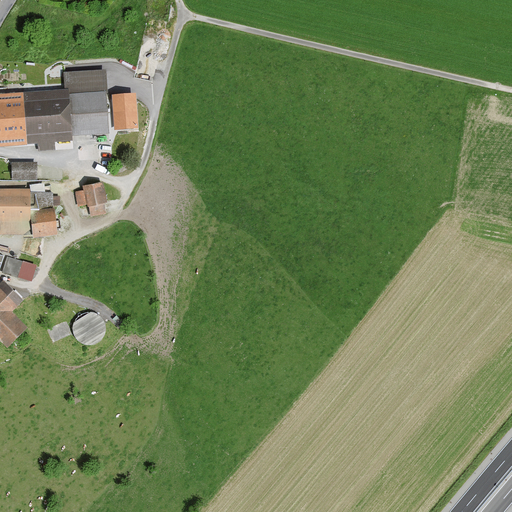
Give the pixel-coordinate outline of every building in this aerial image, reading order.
[(63,73),(62,61),(26,64),(27,83),(65,80),(65,91),(0,95),(0,145),(40,143),(41,151),(57,150),(57,142),(76,141),(75,135),(112,132),(108,70),(63,73)] [(138,93),(113,93),(114,130),(138,129),(138,93)] [(39,163),(13,164),(14,179),(39,179),(39,163)] [(109,203),(105,182),(84,185),(85,190),(76,191),(78,206),(80,206),(82,217),(108,213),(106,204),(109,203)] [(1,234),(27,233),(35,228),(35,235),(59,234),(58,209),(34,210),(33,187),(0,188),(0,230),(1,230),(1,234)] [(0,271),(33,281),(37,265),(0,254),(0,271)] [(16,311),(27,299),(5,279),(0,284),(0,336),(12,347),(32,326),(16,311)] [(106,334),(107,328),(105,321),(100,316),(94,314),(87,314),(80,317),(76,322),(74,328),(75,334),(77,339),(81,343),(85,345),(90,346),(97,345),(100,343),(104,340),(106,334)]
